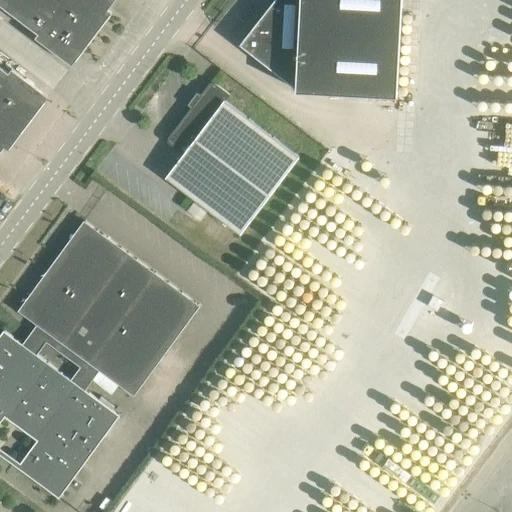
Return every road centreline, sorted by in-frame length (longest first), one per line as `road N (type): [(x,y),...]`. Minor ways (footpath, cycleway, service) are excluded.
road 1 (unclassified): [(0,247),(186,0)]
road 2 (unknown): [(0,19),(112,99)]
